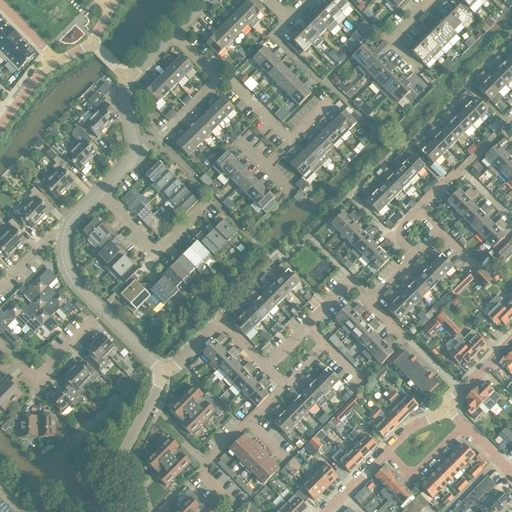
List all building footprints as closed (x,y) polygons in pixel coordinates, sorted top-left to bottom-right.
[(244,6),(256,18),(264,10),(254,0),(249,0),(246,4),(242,0),(241,0),(240,2),(244,6)] [(334,22),(341,14),(327,0),(323,0),(322,2),(326,6),(322,10),(334,22)] [(327,0),(341,14),(350,6),(343,0),(327,0)] [(395,11),(398,8),(405,0),(389,0),(387,3),(395,11)] [(456,0),(456,1),(466,11),(469,8),(470,9),(474,13),(482,6),(478,1),(476,0),(456,0)] [(461,25),(469,17),(457,5),(453,10),(448,5),(445,9),(461,25)] [(260,22),(256,18),(244,6),(239,11),(235,7),(232,9),(249,25),(252,29),(260,22)] [(369,20),(374,15),(372,14),(367,8),(362,13),(369,20)] [(241,33),(249,25),(232,9),(230,12),(234,16),(229,21),(241,33)] [(453,33),(461,25),(445,9),(441,13),(445,17),(442,21),(453,33)] [(334,22),(322,10),(318,14),(314,10),(310,13),(326,30),(334,22)] [(319,37),(326,30),(310,13),(306,17),(311,22),(307,25),(319,37)] [(453,33),(442,21),(438,25),(433,20),(429,24),(448,43),(456,35),(453,33)] [(233,41),(241,33),(229,21),(224,27),(219,22),(217,25),(233,41)] [(4,23),(0,27),(0,47),(15,33),(11,29),(10,30),(4,23)] [(426,36),(441,51),(448,43),(429,24),(426,28),(430,32),(426,36)] [(233,41),(217,25),(215,27),(219,31),(214,36),(214,37),(226,48),(227,48),(229,48),(232,44),(233,42),(232,42),(233,41)] [(319,37),(307,25),(303,29),(299,25),(295,29),(311,45),(315,49),(323,41),(319,37)] [(303,53),(311,45),(295,29),(291,32),(295,37),(291,41),(303,53)] [(214,37),(214,36),(210,32),(207,34),(212,39),(206,45),(218,57),(226,48),(214,37)] [(0,57),(6,63),(7,61),(24,44),(18,37),(15,33),(0,47),(0,57)] [(441,51),(426,36),(422,40),(418,36),(414,39),(433,58),(441,51)] [(425,66),(433,58),(414,39),(410,43),(414,48),(410,52),(425,66)] [(24,44),(7,61),(17,72),(27,62),(28,63),(33,59),(32,57),(35,54),(24,44)] [(376,50),(372,46),(368,50),(364,46),(352,58),(359,66),(360,66),(376,50)] [(261,68),(277,52),(274,50),(270,54),(264,48),(252,60),(261,68)] [(379,62),(376,58),(380,54),(376,50),(360,66),(359,66),(357,69),(364,77),(367,74),(379,62)] [(244,52),(239,58),(242,61),(248,56),(244,52)] [(268,76),(280,64),(275,59),(279,55),(277,52),(261,68),(268,76)] [(169,61),(185,77),(193,69),(182,57),(176,63),(172,58),(169,61)] [(511,61),(510,60),(505,64),(498,57),(495,60),(511,77),(511,61)] [(506,86),(511,80),(511,77),(495,60),(492,64),(499,71),(494,75),(506,86)] [(178,84),(185,77),(169,61),(167,63),(171,67),(166,72),(178,84)] [(367,74),(375,81),(391,65),(387,61),(383,66),(379,62),(367,74)] [(375,81),(372,84),(380,92),(395,77),(391,73),(397,67),(393,63),(391,65),(375,81)] [(276,83),(292,67),(289,65),(285,69),(280,64),(268,76),(276,83)] [(283,91),(295,79),(290,74),(294,69),(292,67),(276,83),(283,91)] [(170,92),(178,84),(166,72),(161,78),(156,73),(154,76),(170,92)] [(506,86),(494,75),(490,79),(483,72),(480,75),(498,94),(506,86)] [(491,102),(498,94),(480,75),(476,79),(483,86),(479,90),(491,102)] [(152,87),(151,88),(162,99),(170,92),(154,76),(152,78),(156,82),(152,87)] [(387,100),(407,81),(403,77),(399,81),(395,77),(380,92),(387,100)] [(291,99),(307,82),(305,80),(300,84),(295,79),(283,91),(291,99)] [(398,104),(398,105),(405,98),(410,93),(406,89),(410,84),(407,81),(387,100),(395,107),(398,104)] [(148,90),(143,96),(150,103),(154,107),(162,99),(151,88),(152,87),(148,82),(144,86),(148,90)] [(307,82),(291,99),(299,107),(311,95),(305,89),(309,85),(307,82)] [(352,88),(348,83),(345,86),(342,83),(338,88),(345,95),(352,88)] [(96,93),(88,101),(94,107),(98,111),(93,116),(107,130),(116,122),(112,117),(116,113),(111,108),(102,99),(96,93)] [(410,93),(405,98),(411,104),(416,98),(410,93)] [(461,100),(480,119),(488,111),(476,98),(471,103),(464,97),(461,100)] [(210,102),(226,118),(235,110),(223,98),(217,104),(213,99),(210,102)] [(472,126),(480,119),(461,100),(458,103),(464,110),(460,114),(472,126)] [(219,126),(226,118),(210,102),(208,104),(212,109),(207,114),(219,126)] [(338,117),(334,113),(332,116),(336,120),(348,132),(355,124),(358,127),(363,123),(354,113),(350,117),(344,112),(338,117)] [(472,126),(460,114),(455,119),(449,112),(446,116),(464,134),(472,126)] [(211,133),(219,126),(207,114),(202,119),(197,115),(195,117),(211,133)] [(98,139),(107,130),(93,116),(85,124),(81,120),(76,125),(78,127),(85,134),(89,130),(98,139)] [(457,142),(464,134),(446,116),(442,119),(449,125),(445,129),(457,142)] [(203,141),(211,133),(195,117),(192,119),(197,124),(192,129),(203,141)] [(321,120),(319,122),(326,130),(321,135),(333,147),(340,139),(324,123),(321,120)] [(324,123),(340,139),(348,132),(336,120),(332,123),(331,124),(327,121),(324,123)] [(92,140),(85,134),(78,127),(73,132),(73,137),(80,144),(75,149),(88,162),(97,154),(88,145),(92,140)] [(457,142),(445,129),(440,134),(434,127),(430,131),(449,149),(457,142)] [(196,149),(203,141),(192,129),(186,134),(182,130),(180,132),(196,149)] [(442,157),(449,149),(430,131),(427,134),(434,141),(429,145),(442,157)] [(188,156),(196,149),(180,132),(177,135),(182,139),(176,144),(188,156)] [(325,154),(333,147),(321,135),(316,140),(312,136),(309,138),(325,154)] [(306,150),(322,166),(329,158),(309,138),(307,140),(311,145),(306,150)] [(486,158),(481,162),(489,170),(505,153),(501,149),(508,142),(504,138),(485,157),(486,158)] [(442,157),(429,145),(425,149),(419,142),(415,146),(434,165),(442,157)] [(75,149),(70,154),(60,145),(56,144),(50,150),(57,158),(57,157),(66,166),(70,162),(79,171),(88,162),(75,149)] [(294,153),(314,173),(322,166),(306,150),(301,155),(297,151),(294,153)] [(215,164),(212,167),(221,175),(235,160),(239,156),(237,154),(233,158),(227,152),(215,164)] [(294,161),(290,165),(302,177),(306,181),(314,173),(294,153),(292,156),(295,158),(294,161)] [(489,170),(488,170),(495,177),(500,172),(501,173),(511,161),(511,155),(510,158),(505,153),(489,170)] [(399,157),(417,176),(425,168),(413,156),(408,160),(402,154),(399,157)] [(69,169),(66,166),(57,157),(57,158),(53,161),(56,165),(53,168),(57,172),(52,177),(65,191),(74,182),(65,173),(69,169)] [(410,183),(417,176),(399,157),(395,161),(401,167),(398,171),(410,183)] [(240,165),(235,160),(221,175),(228,182),(231,179),(247,163),(245,161),(240,165)] [(508,181),(511,177),(511,161),(501,173),(508,181)] [(153,184),(166,171),(168,170),(162,164),(161,166),(159,163),(145,176),(153,184)] [(239,187),(250,175),(245,170),(249,166),(247,163),(231,179),(239,187)] [(386,169),(384,172),(402,190),(402,191),(406,195),(413,187),(409,183),(410,183),(398,171),(393,176),(390,173),(386,169)] [(161,192),(174,178),(175,177),(170,172),(169,173),(166,171),(153,184),(161,192)] [(394,198),(402,191),(402,190),(384,172),(380,176),(386,182),(382,186),(394,198)] [(246,195),(262,179),(260,176),(256,180),(250,175),(239,187),(246,195)] [(57,200),(65,191),(52,177),(43,186),(37,180),(33,184),(44,194),(47,190),(57,200)] [(169,200),(182,186),(183,185),(178,180),(177,181),(174,178),(161,192),(159,194),(167,202),(169,200)] [(254,202),(266,190),(260,185),(265,181),(262,179),(246,195),(254,202)] [(302,179),(295,185),(300,190),(307,184),(302,179)] [(394,198),(382,186),(377,191),(371,184),(368,188),(386,206),(394,198)] [(176,208),(190,194),(191,193),(186,188),(185,189),(182,186),(169,200),(176,208)] [(266,190),(254,202),(262,210),(263,210),(267,214),(277,204),(273,200),(274,198),(268,193),(272,188),(270,186),(266,190)] [(27,207),(41,220),(50,212),(41,203),(45,198),(35,188),(30,192),(32,194),(29,198),(32,202),(27,207)] [(379,214),(386,206),(368,188),(364,191),(371,198),(367,202),(379,214)] [(455,210),(474,192),(471,188),(464,195),(459,190),(447,202),(455,210)] [(129,208),(138,200),(130,192),(121,200),(129,208)] [(463,218),(475,206),(471,202),(477,195),(474,192),(455,210),(463,218)] [(296,196),(293,198),(296,202),(302,196),(299,193),(296,196)] [(190,194),(176,208),(185,216),(199,201),(193,195),(192,196),(190,194)] [(137,216),(145,207),(141,203),(133,212),(137,216)] [(470,226),(489,208),(485,204),(479,210),(475,206),(463,218),(470,226)] [(23,220),(32,229),(41,220),(27,207),(19,215),(13,209),(9,214),(19,224),(23,220)] [(153,215),(150,212),(145,207),(137,216),(141,220),(145,224),(153,215)] [(478,234),(490,222),(486,218),(492,211),(489,208),(470,226),(478,234)] [(339,233),(358,214),(355,210),(348,217),(344,213),(331,225),(339,233)] [(347,240),(359,228),(355,224),(362,217),(358,214),(339,233),(347,240)] [(153,231),(161,223),(157,219),(153,215),(145,224),(148,227),(153,231)] [(232,228),(219,215),(215,219),(215,222),(219,226),(215,230),(230,245),(239,236),(237,234),(232,228)] [(3,236),(17,250),(26,241),(16,232),(20,228),(12,219),(8,223),(12,227),(3,236)] [(106,229),(105,230),(95,219),(82,232),(97,247),(93,251),(98,256),(102,252),(111,243),(111,244),(118,237),(110,229),(106,229)] [(485,241),(504,223),(500,219),(494,226),(490,222),(478,234),(485,241)] [(161,223),(153,231),(157,236),(166,227),(161,223)] [(504,223),(485,241),(493,249),(505,237),(501,233),(508,226),(504,223)] [(196,238),(214,256),(219,252),(221,254),(230,245),(215,230),(210,224),(206,228),(206,231),(210,235),(206,239),(201,233),(196,238)] [(354,248),(373,229),(370,226),(363,233),(359,228),(347,240),(354,248)] [(362,256),(374,244),(370,239),(377,233),(373,229),(354,248),(362,256)] [(0,249),(8,258),(17,250),(3,236),(0,239),(0,249)] [(194,239),(191,243),(194,246),(190,250),(205,264),(212,257),(210,255),(194,239)] [(370,263),(388,245),(385,242),(379,248),(374,244),(362,256),(370,263)] [(115,248),(111,244),(111,243),(102,252),(98,256),(107,265),(104,268),(109,273),(112,270),(124,257),(125,257),(127,255),(119,247),(116,247),(115,248)] [(511,249),(507,244),(496,255),(503,262),(511,253),(511,249)] [(388,245),(370,263),(378,272),(390,260),(385,255),(392,248),(388,245)] [(434,264),(445,276),(454,268),(435,249),(431,253),(438,260),(434,264)] [(187,253),(184,250),(180,253),(196,269),(195,269),(198,271),(205,264),(190,250),(187,253)] [(177,263),(189,275),(195,269),(196,269),(180,253),(177,256),(181,259),(177,263)] [(138,271),(125,257),(124,257),(112,270),(125,283),(134,275),(138,271)] [(445,276),(434,264),(430,268),(423,262),(419,265),(438,284),(445,276)] [(182,282),(189,275),(177,263),(173,267),(170,264),(167,267),(182,282)] [(292,291),(300,283),(282,264),(278,268),(284,275),(280,279),(292,291)] [(430,291),(438,284),(419,265),(416,268),(423,275),(418,279),(430,291)] [(175,289),(182,282),(167,267),(163,270),(166,273),(163,277),(175,289)] [(49,287),(55,280),(57,279),(48,270),(31,287),(48,304),(56,295),(49,287)] [(473,279),(483,289),(492,280),(482,271),(473,279)] [(266,274),(263,277),(266,280),(285,298),(292,291),(280,279),(276,283),(266,274)] [(454,295),(472,278),(468,274),(464,278),(450,291),(454,295)] [(136,283),(139,280),(134,275),(125,283),(114,294),(119,299),(121,297),(130,305),(128,308),(133,314),(144,303),(150,297),(145,291),(147,289),(147,285),(141,285),(140,286),(136,283)] [(175,289),(163,277),(161,275),(158,278),(161,281),(158,285),(171,299),(178,292),(175,289)] [(415,283),(412,280),(408,276),(404,280),(422,299),(430,291),(418,279),(415,283)] [(263,277),(259,281),(262,284),(269,290),(265,294),(277,306),(285,298),(266,280),(263,277)] [(415,306),(422,299),(404,280),(401,283),(407,290),(403,294),(415,306)] [(161,303),(164,306),(171,299),(158,285),(156,287),(154,285),(147,285),(147,289),(145,291),(150,297),(144,303),(153,311),(161,303)] [(42,309),(48,304),(31,287),(23,296),(31,304),(23,311),(23,312),(31,320),(42,309)] [(51,318),(51,317),(59,309),(67,318),(76,309),(59,292),(56,295),(48,304),(42,309),(51,318)] [(277,306),(265,294),(260,298),(254,292),(251,295),(269,314),(277,306)] [(415,306),(403,294),(399,298),(392,292),(389,295),(407,314),(415,306)] [(262,321),(269,314),(251,295),(247,299),(253,305),(250,309),(262,321)] [(387,310),(399,322),(407,314),(389,295),(385,298),(392,305),(387,310)] [(498,297),(493,300),(511,318),(511,300),(510,302),(506,306),(498,297)] [(505,327),(511,320),(511,318),(493,300),(490,304),(494,309),(487,317),(497,326),(501,323),(505,327)] [(77,306),(82,311),(86,307),(82,302),(77,306)] [(0,330),(15,346),(30,330),(26,326),(31,320),(23,312),(23,311),(15,303),(4,314),(1,312),(0,312),(0,330)] [(343,326),(362,308),(358,305),(352,311),(347,306),(335,318),(343,326)] [(262,321),(250,309),(245,313),(239,307),(236,310),(254,328),(262,321)] [(351,334),(363,322),(358,318),(365,311),(362,308),(343,326),(351,334)] [(59,326),(51,317),(51,318),(42,309),(31,320),(26,326),(30,330),(34,334),(42,326),(51,334),(59,326)] [(246,337),(254,328),(236,310),(232,314),(238,321),(234,325),(246,337)] [(480,313),(475,318),(484,327),(489,322),(480,313)] [(464,339),(459,334),(460,334),(441,314),(436,319),(455,338),(474,357),(486,346),(472,331),(464,339)] [(358,342),(377,323),(373,320),(367,326),(363,322),(351,334),(358,342)] [(424,330),(431,337),(441,327),(434,320),(424,330)] [(366,349),(378,338),(373,333),(380,326),(377,323),(358,342),(366,349)] [(93,342),(108,357),(116,349),(120,354),(125,349),(114,338),(109,343),(101,334),(93,342)] [(216,340),(203,353),(211,361),(223,350),(218,345),(225,338),(221,335),(216,340)] [(373,357),(392,338),(389,335),(382,342),(378,338),(366,349),(373,357)] [(392,338),(373,357),(381,365),(393,353),(389,349),(395,342),(392,338)] [(450,340),(444,346),(447,354),(448,355),(458,365),(462,360),(466,365),(474,357),(455,338),(451,342),(450,340)] [(107,365),(103,361),(108,357),(93,342),(86,350),(94,358),(90,362),(100,372),(107,365)] [(344,356),(347,353),(339,345),(336,348),(344,356)] [(218,369),(237,351),(234,347),(227,354),(223,350),(211,361),(218,369)] [(401,373),(415,359),(413,357),(411,359),(404,352),(403,353),(399,349),(387,361),(391,366),(393,364),(401,373)] [(226,377),(238,365),(234,361),(240,354),(237,351),(218,369),(226,377)] [(344,356),(352,364),(355,361),(347,353),(344,356)] [(410,381),(422,369),(415,363),(417,361),(415,359),(401,373),(410,381)] [(234,384),(252,366),(249,362),(242,369),(238,365),(226,377),(234,384)] [(320,377),(332,389),(340,381),(321,362),(317,366),(324,373),(320,377)] [(100,377),(90,367),(86,371),(78,363),(70,371),(85,385),(89,381),(92,384),(100,377)] [(253,380),(249,376),(256,370),(252,366),(234,384),(241,392),(253,380)] [(375,378),(378,381),(388,372),(385,368),(375,378)] [(418,389),(432,376),(430,374),(428,376),(422,369),(410,381),(418,389)] [(80,390),(85,385),(70,371),(62,378),(71,387),(66,391),(69,393),(76,400),(83,393),(80,390)] [(332,389),(320,377),(315,382),(309,375),(305,378),(324,397),(332,389)] [(8,376),(0,384),(0,406),(5,412),(21,395),(15,389),(18,386),(8,376)] [(432,376),(418,389),(427,398),(439,386),(432,379),(434,378),(432,376)] [(249,399),(267,381),(264,378),(257,384),(253,380),(241,392),(249,399)] [(305,378),(302,382),(309,388),(305,393),(317,404),(320,408),(328,400),(324,397),(305,378)] [(267,381),(249,399),(257,408),(269,396),(264,391),(271,384),(267,381)] [(491,412),(498,405),(503,400),(487,383),(480,389),(479,388),(473,394),(484,405),(491,412)] [(194,387),(170,411),(184,425),(181,427),(190,436),(214,412),(219,417),(224,412),(207,396),(202,400),(201,399),(203,396),(194,387)] [(76,400),(69,393),(65,397),(57,389),(49,397),(54,402),(50,406),(60,416),(71,404),(74,407),(78,403),(76,400)] [(317,404),(305,393),(300,397),(293,390),(290,393),(309,412),(317,404)] [(348,391),(341,398),(346,403),(353,395),(348,391)] [(394,391),(390,395),(395,400),(400,405),(410,415),(419,406),(408,396),(404,401),(399,396),(394,391)] [(301,420),(309,412),(290,393),(286,397),(293,404),(289,408),(301,420)] [(480,408),(484,405),(473,394),(467,400),(468,401),(466,403),(470,407),(466,410),(476,420),(484,413),(480,408)] [(390,395),(386,399),(392,404),(396,409),(392,413),(402,423),(410,415),(400,405),(395,400),(390,395)] [(352,400),(345,407),(349,411),(356,404),(352,400)] [(301,420),(289,408),(285,412),(278,406),(275,409),(293,428),(301,420)] [(353,415),(349,411),(345,407),(340,411),(335,417),(339,421),(345,416),(349,420),(353,415)] [(378,408),(374,412),(379,417),(383,421),(393,432),(402,423),(392,413),(387,417),(383,413),(378,408)] [(286,435),(293,428),(275,409),(271,412),(278,419),(274,424),(286,435)] [(379,417),(374,412),(370,416),(379,425),(375,430),(385,440),(393,432),(383,421),(379,417)] [(38,437),(37,417),(20,418),(16,414),(7,423),(10,427),(20,426),(21,438),(38,437)] [(37,417),(38,437),(38,438),(55,437),(59,441),(67,433),(56,422),(54,422),(54,416),(37,417)] [(330,423),(335,427),(340,422),(335,418),(330,423)] [(511,447),(511,445),(511,433),(507,428),(500,435),(511,447)] [(351,434),(371,454),(378,447),(367,436),(363,440),(354,431),(351,434)] [(238,459),(254,443),(253,441),(252,441),(245,434),(229,450),(238,459)] [(364,460),(371,454),(351,434),(348,437),(357,446),(353,449),(364,460)] [(170,439),(146,463),(159,476),(157,478),(166,488),(190,464),(194,469),(199,464),(182,447),(178,452),(176,450),(179,448),(170,439)] [(247,467),(262,452),(255,445),(256,444),(254,443),(238,459),(247,467)] [(308,444),(304,448),(313,457),(317,453),(308,444)] [(364,460),(353,449),(349,453),(341,445),(338,448),(357,467),(364,460)] [(457,452),(468,463),(475,456),(464,445),(457,452)] [(340,450),(332,458),(338,465),(340,463),(350,474),(357,467),(340,450)] [(255,476),(272,460),(270,458),(269,459),(262,452),(247,467),(255,476)] [(461,471),(468,463),(457,452),(449,459),(461,471)] [(289,463),(298,472),(303,467),(293,458),(289,463)] [(454,478),(461,471),(449,459),(442,466),(454,478)] [(272,460),(255,476),(264,485),(280,469),(273,462),(272,460)] [(225,472),(228,469),(221,461),(218,465),(225,472)] [(294,476),(298,472),(289,463),(284,467),(294,476)] [(317,472),(330,486),(338,478),(325,465),(317,472)] [(474,469),(478,474),(482,470),(478,465),(474,469)] [(447,485),(454,478),(442,466),(435,473),(447,485)] [(385,487),(394,477),(385,468),(375,477),(385,487)] [(228,469),(225,472),(232,479),(236,476),(228,469)] [(474,478),(478,474),(474,469),(469,473),(474,478)] [(322,493),(330,486),(317,472),(309,480),(322,493)] [(440,492),(447,485),(435,473),(428,480),(440,492)] [(380,493),(385,498),(387,496),(390,499),(394,496),(403,487),(394,477),(385,487),(385,488),(380,493)] [(484,490),(487,492),(488,493),(497,484),(489,477),(486,481),(485,486),(484,490)] [(243,489),(246,486),(238,478),(235,482),(243,489)] [(460,483),(464,488),(468,484),(464,479),(460,483)] [(315,501),(322,493),(309,480),(301,488),(315,501)] [(432,499),(440,492),(428,480),(421,488),(423,490),(432,499)] [(370,491),(374,486),(370,482),(370,481),(367,484),(365,486),(366,487),(370,491)] [(460,492),(464,488),(460,483),(455,488),(460,492)] [(484,490),(485,486),(479,485),(477,495),(476,498),(478,500),(487,492),(484,490)] [(246,486),(243,489),(250,496),(253,493),(246,486)] [(264,496),(269,490),(266,487),(261,493),(264,496)] [(403,487),(394,496),(403,505),(413,496),(403,487)] [(190,499),(176,511),(207,511),(206,510),(204,511),(203,511),(202,511),(207,506),(190,489),(185,494),(190,499)] [(353,498),(358,503),(366,494),(361,489),(353,498)] [(423,490),(420,494),(428,503),(432,499),(423,490)] [(282,499),(295,511),(303,511),(307,508),(304,504),(308,500),(299,491),(295,495),(291,491),(282,499)] [(477,495),(471,493),(468,503),(469,503),(468,507),(470,509),(474,504),(481,511),(489,511),(484,506),(482,505),(478,501),(478,500),(476,498),(477,495)] [(492,498),(506,511),(511,504),(511,499),(505,493),(500,499),(494,493),(491,497),(492,498)] [(415,499),(424,507),(428,503),(420,494),(415,499)] [(445,498),(450,502),(454,498),(449,494),(445,498)] [(256,503),(261,498),(258,495),(253,500),(256,503)] [(12,511),(0,498),(0,511),(12,511)] [(445,506),(450,502),(445,498),(441,502),(445,506)] [(484,506),(489,511),(504,511),(506,511),(492,498),(484,506)] [(280,511),(295,511),(282,499),(275,507),(279,511),(280,511)] [(411,503),(420,511),(424,507),(415,499),(411,503)] [(393,505),(389,501),(384,506),(388,510),(393,505)] [(248,511),(254,505),(251,502),(245,508),(248,511)] [(469,503),(468,503),(462,502),(460,511),(459,511),(467,511),(470,509),(468,507),(469,503)] [(407,507),(412,511),(419,511),(420,511),(411,503),(407,507)]
